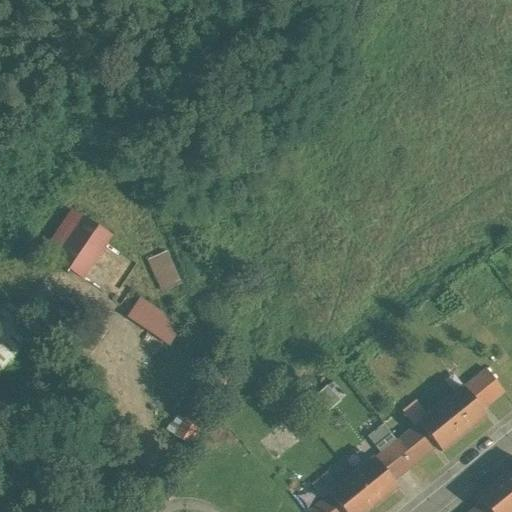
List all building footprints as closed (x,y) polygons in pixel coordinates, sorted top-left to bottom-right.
[(84,219),(55,263),(81,281),(111,237),(84,219)] [(118,294),(136,259),(107,244),(89,279),(118,294)] [(163,291),(182,282),(168,250),(149,259),(163,291)] [(0,375),(40,333),(3,299),(0,301),(0,375)] [(139,299),(127,318),(169,347),(181,328),(139,299)] [(39,369),(33,378),(61,396),(67,386),(39,369)] [(486,371),(463,389),(482,412),(504,394),(486,371)] [(225,383),(213,374),(211,375),(175,436),(176,437),(189,445),(225,383)] [(463,389),(462,388),(439,406),(463,435),(485,417),(482,412),(463,389)] [(439,406),(417,424),(436,447),(441,453),(463,435),(439,406)] [(436,447),(418,425),(396,442),(415,465),(436,447)] [(396,442),(374,460),(392,483),(415,465),(396,442)] [(374,460),(373,459),(352,476),(375,506),(397,489),(392,483),(374,460)] [(511,473),(501,482),(511,496),(511,473)] [(367,511),(375,506),(352,476),(328,495),(341,511),(367,511)] [(511,511),(511,496),(501,482),(478,501),(482,505),(487,511),(511,511)] [(341,511),(329,496),(309,511),(341,511)]
